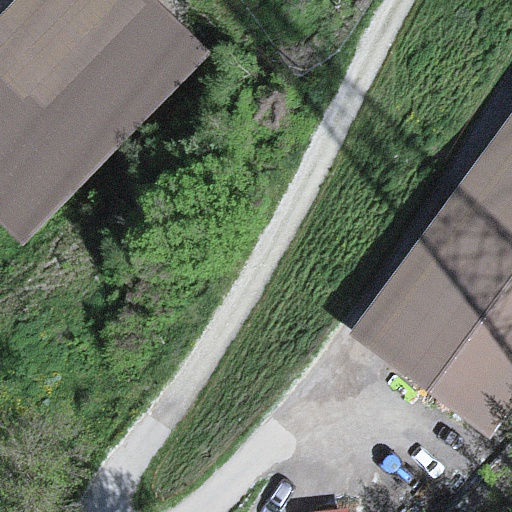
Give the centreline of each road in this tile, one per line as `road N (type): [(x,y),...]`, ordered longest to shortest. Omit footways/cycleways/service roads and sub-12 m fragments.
road 1 (track): [(103,511),(395,0)]
road 2 (track): [(192,511),(333,379)]
